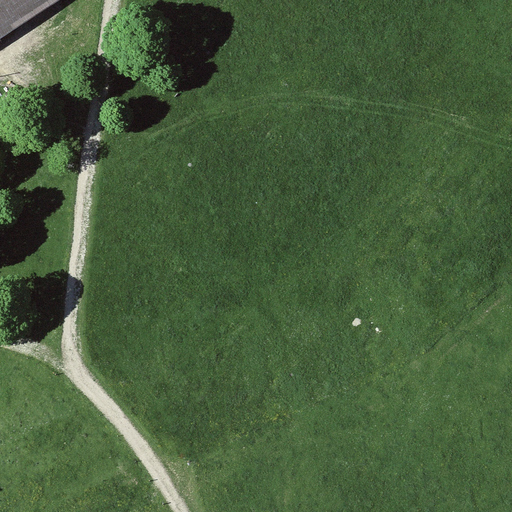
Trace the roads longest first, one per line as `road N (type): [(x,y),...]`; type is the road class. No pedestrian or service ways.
road 1 (track): [(123,0),(76,239),(69,377)]
road 2 (track): [(0,335),(40,348),(89,397),(176,511)]
